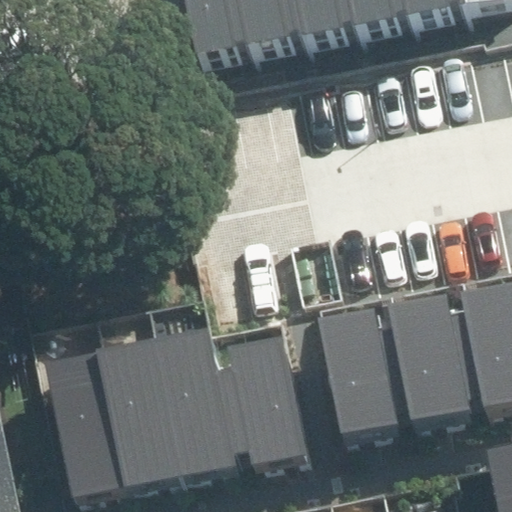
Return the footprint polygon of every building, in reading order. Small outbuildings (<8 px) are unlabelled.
[(201,0),(224,86),(277,72),(258,0),(201,0)] [(258,0),(277,72),(330,58),(315,0),(258,0)] [(315,0),(330,58),(384,45),(372,0),(315,0)] [(372,0),(384,45),(437,31),(428,0),(372,0)] [(428,0),(437,31),(490,17),(485,0),(428,0)] [(511,0),(485,0),(490,17),(511,11),(511,0)] [(505,432),(511,430),(511,297),(481,304),(505,432)] [(434,445),(505,432),(481,304),(410,317),(434,445)] [(362,458),(434,445),(410,317),(338,331),(362,458)] [(269,478),(328,466),(302,343),(243,356),(269,478)] [(210,491),(269,478),(243,356),(184,368),(210,491)] [(0,511),(29,511),(0,364),(0,511)] [(151,503),(210,491),(184,368),(125,380),(151,503)] [(91,511),(107,511),(151,503),(125,380),(66,393),(91,511)]
